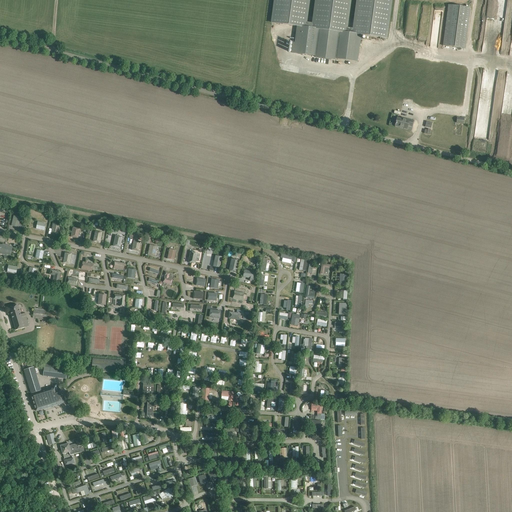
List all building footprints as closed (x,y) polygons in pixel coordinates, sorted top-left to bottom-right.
[(392,0),(355,0),(352,28),(344,27),(347,0),(314,0),(312,22),(304,21),(306,0),(273,0),(270,22),(297,25),(293,53),(315,56),(315,58),(335,60),(335,59),(358,62),(361,35),(387,39),(392,0)] [(471,8),(448,5),(443,45),(465,48),(471,8)] [(437,103),(441,72),(443,63),(418,60),(411,110),(422,111),(423,101),(437,103)] [(438,103),(462,106),(467,66),(444,62),(438,103)] [(352,77),(363,69),(361,66),(351,74),(352,77)] [(412,126),(413,122),(401,118),(401,120),(397,119),(396,121),(395,126),(400,127),(400,126),(403,127),(402,128),(407,129),(408,125),(412,126)] [(14,216),(11,226),(19,227),(21,217),(14,216)] [(38,222),(37,225),(40,226),(39,229),(44,231),(46,223),(38,222)] [(53,223),(51,233),(58,234),(60,224),(53,223)] [(73,227),(71,237),(78,238),(80,229),(73,227)] [(95,231),(93,241),(94,241),(95,242),(96,242),(98,242),(100,243),(100,242),(101,241),(100,240),(102,233),(95,231)] [(115,236),(113,246),(114,246),(116,246),(118,247),(120,247),(121,247),(121,245),(122,237),(115,236)] [(134,240),(132,250),(139,251),(141,241),(134,240)] [(12,247),(9,247),(8,245),(3,244),(1,245),(0,244),(0,252),(11,255),(12,247)] [(150,245),(148,255),(155,256),(157,246),(150,245)] [(169,249),(167,259),(174,260),(177,250),(169,249)] [(36,253),(35,258),(42,259),(44,251),(41,250),(40,253),(36,253)] [(190,251),(188,262),(195,264),(196,258),(199,259),(200,255),(197,255),(197,253),(190,251)] [(65,253),(63,263),(70,264),(72,254),(65,253)] [(215,255),(213,266),(220,268),(222,257),(215,255)] [(231,259),(229,270),(230,270),(230,271),(233,271),(237,271),(239,260),(235,259),(234,258),(233,258),(233,259),(231,259)] [(308,260),(301,259),(299,270),(306,271),(308,260)] [(83,262),(81,269),(92,272),(93,264),(88,263),(83,262)] [(114,262),(113,269),(123,271),(124,263),(114,262)] [(322,264),(320,274),(324,275),(325,268),(329,269),(330,265),(322,264)] [(9,265),(7,272),(16,274),(17,267),(9,265)] [(29,271),(28,275),(35,277),(37,269),(33,268),(33,271),(29,271)] [(128,268),(127,278),(135,279),(136,269),(128,268)] [(51,269),(50,274),(54,275),(53,280),(59,281),(62,272),(51,269)] [(244,270),(243,277),(249,278),(248,280),(252,281),(252,278),(253,279),(254,271),(244,270)] [(166,272),(163,282),(169,284),(171,285),(172,284),(172,283),(172,282),(173,279),(169,278),(168,278),(170,273),(166,272)] [(69,277),(67,284),(77,286),(79,279),(69,277)] [(197,278),(196,285),(205,287),(206,279),(197,278)] [(212,279),(210,288),(217,289),(219,280),(212,279)] [(307,286),(305,298),(314,299),(315,296),(309,295),(310,287),(307,286)] [(194,291),(193,299),(202,299),(203,292),(194,291)] [(234,291),(233,298),(243,301),(244,293),(234,291)] [(99,293),(98,304),(105,305),(106,294),(99,293)] [(208,293),(207,300),(216,301),(217,294),(208,293)] [(115,294),(114,299),(120,299),(119,306),(124,306),(124,304),(126,305),(126,302),(125,302),(125,295),(115,294)] [(136,299),(135,308),(142,309),(143,300),(136,299)] [(305,300),(304,309),(308,310),(309,304),(312,305),(313,302),(309,301),(305,300)] [(339,314),(346,314),(347,303),(339,303),(339,314)] [(14,306),(9,307),(16,330),(21,329),(29,326),(26,315),(21,317),(20,314),(17,305),(14,306)] [(46,317),(57,318),(58,310),(53,310),(53,311),(34,308),(33,316),(33,318),(46,319),(46,317)] [(210,309),(210,317),(220,318),(221,310),(210,309)] [(230,312),(229,319),(240,320),(241,313),(243,313),(243,311),(237,309),(236,313),(230,312)] [(291,324),(298,326),(300,315),(293,314),(291,324)] [(326,327),(327,320),(318,319),(317,325),(326,327)] [(335,323),(334,327),(341,327),(341,332),(345,333),(346,324),(335,323)] [(255,339),(268,340),(269,335),(264,335),(263,333),(263,332),(256,331),(255,339)] [(256,353),(263,354),(265,345),(257,344),(256,353)] [(93,358),(92,369),(122,371),(123,361),(93,358)] [(66,379),(67,370),(67,368),(63,367),(51,365),(44,364),(44,367),(43,376),(66,379)] [(24,370),(31,394),(41,391),(34,367),(24,370)] [(145,390),(143,390),(142,395),(153,395),(154,383),(143,383),(143,388),(145,388),(145,390)] [(267,383),(266,392),(274,393),(275,384),(267,383)] [(56,391),(55,387),(31,395),(36,411),(55,405),(64,402),(60,389),(56,391)] [(201,401),(209,401),(210,389),(202,388),(201,401)] [(229,401),(232,401),(233,391),(222,390),(221,395),(229,396),(229,401)] [(267,408),(271,408),(271,401),(275,402),(276,397),(268,396),(267,408)] [(312,404),(311,410),(317,411),(317,416),(315,416),(315,419),(321,419),(322,405),(312,404)] [(310,420),(310,427),(316,428),(316,430),(320,430),(321,420),(310,420)] [(53,433),(46,435),(49,445),(56,443),(53,433)] [(135,446),(141,445),(139,434),(133,435),(135,446)] [(88,448),(97,446),(94,435),(90,436),(92,443),(87,444),(88,448)] [(313,435),(311,438),(321,443),(323,440),(313,435)] [(67,444),(60,446),(63,454),(69,452),(70,455),(75,454),(81,452),(84,451),(83,445),(82,440),(76,442),(77,444),(67,446),(67,444)] [(120,451),(126,449),(123,440),(117,442),(120,451)] [(231,466),(238,466),(238,462),(239,462),(239,451),(235,452),(235,457),(231,457),(231,466)] [(149,463),(151,470),(158,468),(157,465),(161,464),(160,460),(149,463)] [(210,480),(217,478),(215,471),(208,473),(210,480)] [(200,483),(207,481),(205,474),(198,476),(200,483)] [(191,486),(198,484),(196,477),(189,479),(191,486)] [(72,490),(74,494),(84,490),(86,495),(90,494),(87,485),(72,490)] [(174,495),(169,488),(160,494),(163,499),(168,496),(169,497),(171,496),(172,497),(174,495)] [(155,500),(154,494),(143,497),(145,503),(155,500)] [(140,502),(139,498),(129,502),(130,507),(136,506),(135,504),(140,502)]
